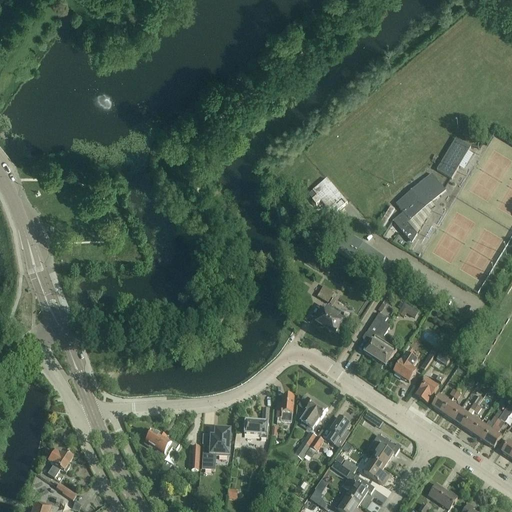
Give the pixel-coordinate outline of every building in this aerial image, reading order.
[(456,140),(437,172),(452,180),(471,149),(456,140)] [(414,241),(418,236),(408,224),(446,192),(432,175),(396,205),(404,214),(393,222),(410,242),(413,240),(414,241)] [(348,204),(341,196),(327,180),(313,192),(317,197),(312,201),(317,206),(321,202),(333,216),(348,204)] [(394,211),(390,208),(378,229),(382,231),(394,211)] [(336,252),(374,276),(386,259),(347,234),(336,252)] [(326,274),(330,268),(324,264),(320,270),(326,274)] [(332,307),(335,301),(332,299),(335,294),(324,287),(317,298),(332,307)] [(332,313),(326,309),(317,324),(318,325),(320,329),(323,329),(334,336),(344,321),(338,317),(340,314),(334,310),(332,313)] [(385,340),(383,338),(388,330),(388,326),(384,324),(387,320),(379,315),(367,334),(366,334),(363,339),(363,341),(366,343),(368,343),(370,344),(364,355),(378,364),(376,367),(382,370),(384,367),(386,369),(392,361),(397,352),(390,347),(390,346),(388,340),(385,340)] [(424,373),(429,365),(430,363),(435,355),(431,353),(420,371),(424,373)] [(409,384),(414,376),(416,373),(413,371),(418,363),(406,355),(399,366),(394,374),(409,384)] [(447,367),(450,363),(440,356),(437,361),(447,367)] [(441,385),(444,380),(440,377),(436,382),(441,385)] [(427,405),(438,389),(427,381),(420,391),(421,391),(416,398),(427,405)] [(292,415),(294,398),(284,397),(283,405),(278,404),(277,425),(282,425),(291,426),(292,415)] [(443,415),(450,404),(440,397),(432,408),(443,415)] [(467,416),(460,411),(453,422),(463,429),(471,418),(474,413),(478,408),(480,403),(483,399),(480,397),(477,401),(467,416)] [(320,421),(321,421),(322,419),(328,411),(314,402),(313,404),(305,398),(301,404),(299,407),(307,413),(308,413),(301,423),(313,431),(320,421)] [(502,424),(511,410),(511,408),(511,409),(511,408),(511,404),(511,403),(503,414),(502,414),(483,443),(494,450),(502,439),(497,436),(501,431),(499,429),(502,424)] [(453,422),(460,411),(450,404),(443,415),(453,422)] [(269,424),(269,420),(270,410),(264,409),(262,423),(246,422),(245,436),(260,437),(260,440),(268,440),(269,424)] [(483,443),(502,414),(499,412),(491,424),(489,424),(486,428),(481,425),(474,436),(483,443)] [(368,415),(365,420),(370,423),(373,418),(368,415)] [(481,425),(471,418),(463,429),(474,436),(481,425)] [(340,451),(351,435),(347,432),(350,426),(340,419),(334,428),(331,433),(333,435),(328,442),(340,451)] [(205,446),(203,470),(215,471),(215,463),(212,463),(212,457),(219,457),(229,458),(230,441),(231,433),(218,432),(217,432),(216,437),(216,439),(212,439),(212,445),(212,447),(205,446)] [(152,433),(144,445),(151,450),(152,448),(159,452),(157,455),(164,459),(168,453),(170,455),(173,449),(177,451),(180,447),(160,434),(159,436),(155,433),(154,434),(152,433)] [(310,449),(317,438),(310,434),(303,445),(310,449)] [(317,454),(324,443),(318,439),(311,450),(317,454)] [(385,450),(375,443),(369,451),(376,456),(373,460),(384,467),(392,455),(395,457),(399,451),(389,444),(385,450)] [(511,460),(511,444),(509,443),(502,454),(511,460)] [(191,472),(199,472),(201,448),(193,448),(191,472)] [(73,459),(63,452),(60,457),(54,453),(53,455),(51,455),(48,459),(49,461),(48,463),(53,467),(47,476),(54,480),(60,471),(66,475),(71,468),(68,466),(73,459)] [(383,486),(389,478),(381,472),(384,467),(373,460),(364,473),(383,486)] [(353,475),(357,469),(346,462),(342,468),(351,473),(353,475)] [(351,473),(342,468),(336,464),(332,470),(346,480),(351,473)] [(350,494),(347,498),(358,506),(367,493),(371,496),(375,490),(366,484),(364,482),(356,478),(353,483),(350,481),(349,482),(344,490),(350,494)] [(59,485),(56,489),(62,494),(62,495),(70,500),(73,502),(77,497),(74,495),(59,485)] [(450,496),(436,487),(429,499),(449,511),(458,499),(451,494),(450,496)] [(237,500),(238,492),(229,491),(228,499),(237,500)] [(321,499),(323,497),(316,492),(310,501),(320,508),(324,501),(321,499)] [(357,511),(355,510),(358,506),(347,498),(343,496),(334,509),(338,511),(357,511)] [(50,511),(51,509),(35,503),(32,511),(50,511)]
